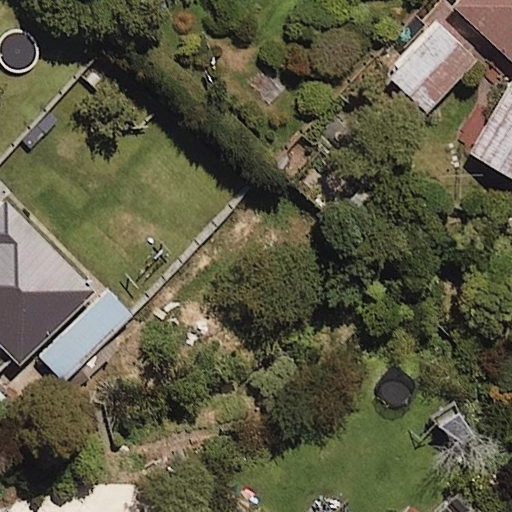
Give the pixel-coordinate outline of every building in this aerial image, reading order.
[(511,0),(450,0),(511,56),(511,0)] [(469,52),(429,16),(382,67),(421,103),(469,52)] [(511,77),(505,73),(464,143),(511,171),(511,77)] [(361,131),(334,107),(308,137),(335,161),(361,131)] [(0,347),(11,358),(85,281),(4,201),(0,204),(0,347)] [(124,308),(102,285),(36,350),(58,373),(124,308)]
